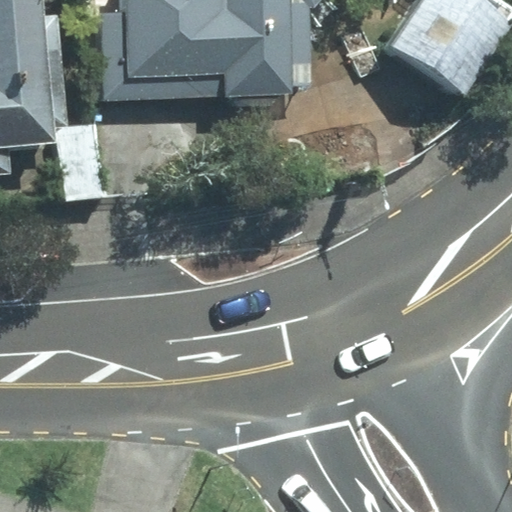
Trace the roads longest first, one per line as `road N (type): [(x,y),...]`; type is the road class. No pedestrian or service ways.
road 1 (secondary): [(0,371),(153,371),(267,356)]
road 2 (tertiary): [(388,309),(460,470)]
road 3 (tertiary): [(341,511),(297,439),(267,356)]
road 4 (secondary): [(388,309),(511,214)]
road 5 (secondary): [(511,341),(482,390),(460,470)]
road 6 (secondary): [(267,356),(388,309)]
